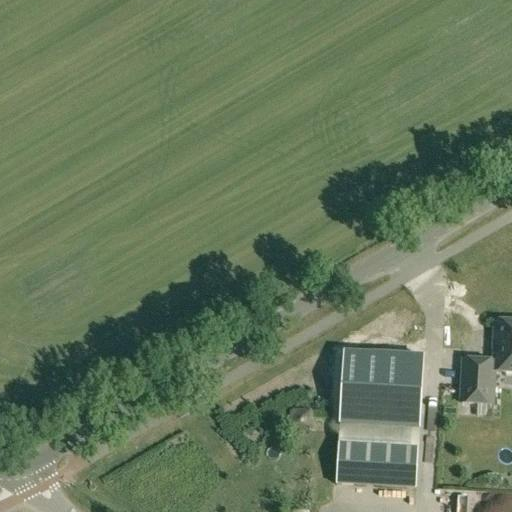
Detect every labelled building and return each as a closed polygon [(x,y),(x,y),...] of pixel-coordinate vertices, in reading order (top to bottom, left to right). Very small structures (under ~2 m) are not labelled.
[(493,372),(511,373),(511,323),(495,322),(492,362),(463,360),(460,403),(491,405),(493,372)] [(344,353),(339,427),(420,432),(424,358),(344,353)] [(310,413),(291,412),(290,434),(310,434),(310,413)] [(337,478),(336,485),(352,486),(415,490),(418,464),(419,449),(340,444),(338,467),(337,478)] [(365,487),(338,488),(339,503),(365,503),(365,487)] [(511,504),(511,490),(488,489),(486,511),(511,511),(511,505),(511,504)]
